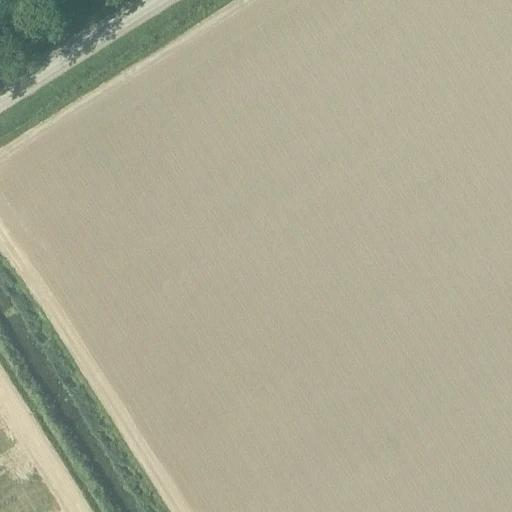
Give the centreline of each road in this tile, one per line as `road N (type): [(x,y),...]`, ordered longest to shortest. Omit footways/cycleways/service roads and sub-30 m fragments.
road 1 (unclassified): [(0,99),(158,0)]
road 2 (unknown): [(0,375),(86,511)]
